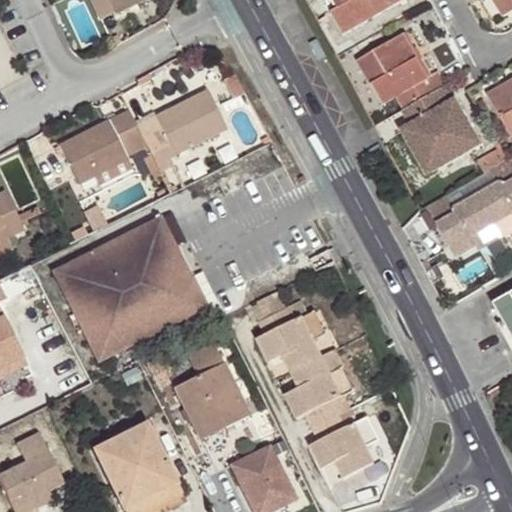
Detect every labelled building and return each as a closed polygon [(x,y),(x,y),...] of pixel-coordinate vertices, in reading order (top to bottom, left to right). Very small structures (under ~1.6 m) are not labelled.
[(109,0),(116,14),(144,0),(109,0)] [(321,0),(330,13),(352,0),(321,0)] [(406,0),(352,0),(330,13),(342,35),(406,0)] [(511,0),(490,0),(502,19),(511,12),(511,0)] [(403,110),(446,86),(438,72),(427,78),(404,37),(357,62),(382,104),(395,97),(403,110)] [(511,83),(488,97),(511,139),(511,83)] [(403,110),(401,112),(408,125),(435,172),(480,146),(447,86),(446,86),(403,110)] [(148,145),(161,172),(180,162),(175,154),(209,137),(226,128),(208,89),(156,115),(158,119),(139,128),(148,145)] [(139,128),(130,109),(60,145),(81,184),(129,159),(127,156),(148,145),(139,128)] [(425,177),(435,172),(408,125),(399,130),(425,177)] [(175,154),(180,162),(214,145),(209,137),(175,154)] [(486,172),(507,160),(501,149),(477,162),(484,173),(486,172)] [(451,216),(431,228),(451,263),(472,250),(467,240),(511,216),(511,169),(507,160),(486,172),(495,188),(452,211),(449,213),(451,216)] [(5,190),(0,192),(0,241),(24,229),(5,190)] [(444,197),(421,210),(431,228),(451,216),(449,213),(452,211),(444,197)] [(163,213),(53,269),(101,362),(211,306),(169,225),(163,213)] [(0,369),(24,358),(4,315),(0,316),(0,303),(6,301),(0,286),(0,369)] [(511,342),(511,293),(491,305),(511,342)] [(291,372),(321,357),(314,341),(328,335),(316,312),(302,319),(296,305),(262,322),(269,336),(259,340),(270,361),(283,355),(291,372)] [(229,415),(233,423),(249,415),(214,344),(190,356),(200,376),(174,389),(195,431),(229,415)] [(321,357),(291,372),(299,388),(286,395),(297,418),(305,414),(313,429),(339,416),(353,409),(346,395),(355,390),(335,351),(321,357)] [(0,379),(28,366),(24,358),(0,369),(0,379)] [(200,440),(233,423),(229,415),(195,431),(200,440)] [(345,429),(339,416),(313,429),(319,442),(311,446),(322,468),(336,461),(344,478),(375,463),(368,447),(378,442),(367,419),(345,429)] [(123,511),(124,511),(178,485),(147,423),(93,451),(123,511)] [(30,502),(50,492),(65,484),(39,433),(17,444),(26,462),(0,475),(0,483),(14,511),(29,511),(34,510),(30,502)] [(270,443),(230,463),(253,511),(268,511),(297,498),(270,443)] [(165,511),(186,502),(178,485),(124,511),(165,511)] [(54,499),(50,492),(30,502),(34,510),(54,499)]
